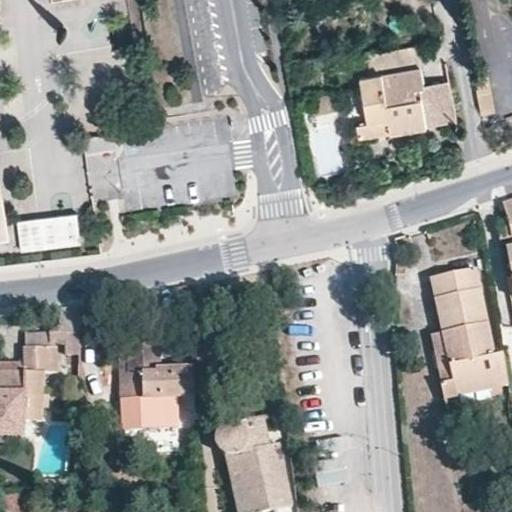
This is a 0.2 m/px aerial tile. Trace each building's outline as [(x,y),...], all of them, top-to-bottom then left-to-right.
[(47,4),(47,12),(76,9),(75,1),(47,4)] [(422,98),(416,100),(414,88),(420,86),(424,85),(416,44),(366,53),(371,75),(361,77),(362,90),(367,121),(388,118),(390,132),(425,126),(422,98)] [(366,53),(357,55),(361,77),(371,75),(366,53)] [(490,66),(476,69),(485,111),(499,108),(490,66)] [(416,100),(422,98),(420,86),(414,88),(416,100)] [(314,99),(317,111),(334,108),(332,95),(314,99)] [(388,118),(367,121),(369,135),(390,132),(388,118)] [(31,145),(0,147),(0,242),(39,239),(31,145)] [(511,238),(511,201),(501,205),(509,226),(511,239),(511,238)] [(430,279),(440,322),(454,388),(506,376),(502,355),(493,356),(487,328),(474,269),(430,279)] [(61,344),(62,324),(32,324),(32,338),(37,338),(37,344),(61,344)] [(120,346),(121,399),(179,399),(179,421),(182,421),(182,433),(191,432),(191,427),(195,428),(193,372),(174,372),(160,372),(158,330),(125,332),(125,346),(120,346)] [(454,388),(442,333),(430,336),(445,401),(456,398),(454,388)] [(174,361),(174,372),(193,372),(193,371),(193,361),(174,361)] [(0,371),(22,372),(22,364),(0,363),(0,371)] [(22,372),(0,371),(0,442),(40,444),(41,422),(43,373),(22,372)] [(454,388),(456,398),(507,388),(506,376),(454,388)] [(235,454),(247,511),(263,511),(291,506),(277,444),(268,445),(262,418),(231,424),(237,424),(241,427),(244,431),(247,437),(247,442),(245,447),(241,452),(235,454)] [(237,424),(231,424),(228,425),(223,428),(219,433),(217,439),(217,444),(220,449),(224,453),(230,454),(235,454),(241,452),(245,447),(247,442),(247,437),(244,431),(241,427),(237,424)] [(224,453),(236,511),(247,511),(235,454),(230,454),(224,453)]
